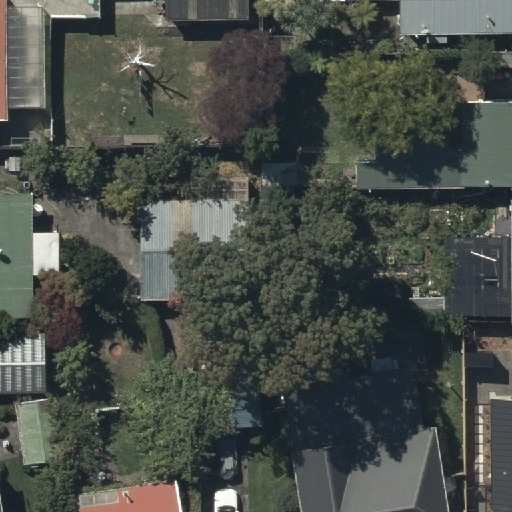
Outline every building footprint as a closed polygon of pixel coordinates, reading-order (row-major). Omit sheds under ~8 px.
[(0,0),(0,126),(7,127),(7,115),(46,115),(46,10),(2,10),(2,0),(0,0)] [(262,5),(261,0),(165,0),(167,26),(244,26),(244,5),(262,5)] [(345,9),(345,0),(263,0),(264,9),(345,9)] [(511,0),(397,0),(398,41),(423,41),(424,48),(447,48),(447,41),(511,40),(511,0)] [(348,195),(511,198),(511,106),(462,107),(462,155),(347,156),(348,195)] [(29,205),(0,204),(0,327),(33,328),(32,280),(59,280),(59,236),(29,236),(29,205)] [(250,303),(249,205),(137,206),(138,305),(250,303)] [(511,206),(446,206),(445,321),(511,321),(511,206)] [(42,340),(0,339),(0,397),(42,398),(42,340)] [(291,458),(288,458),(296,511),(445,511),(434,436),(422,438),(412,370),(281,389),(291,458)] [(511,511),(511,400),(492,400),(492,511),(511,511)] [(56,403),(12,409),(21,470),(65,463),(56,403)] [(130,503),(69,511),(173,511),(170,484),(128,490),(130,503)]
